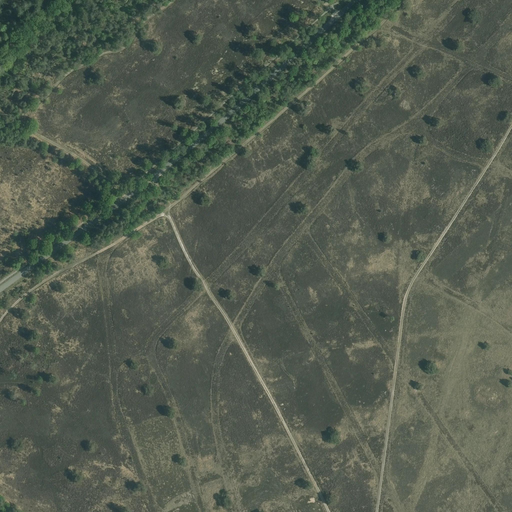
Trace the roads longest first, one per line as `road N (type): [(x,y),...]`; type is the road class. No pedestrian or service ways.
road 1 (tertiary): [(0,289),(186,150),(354,0)]
road 2 (track): [(511,125),(408,288),(376,511)]
road 3 (track): [(328,511),(165,210)]
road 4 (track): [(154,218),(405,0)]
road 5 (track): [(173,0),(126,46),(75,68),(14,122)]
road 6 (track): [(0,320),(51,276),(154,218)]
road 7 (track): [(154,218),(81,160),(14,122)]
